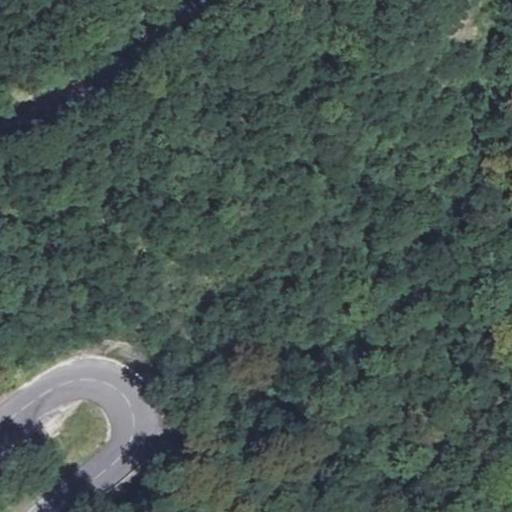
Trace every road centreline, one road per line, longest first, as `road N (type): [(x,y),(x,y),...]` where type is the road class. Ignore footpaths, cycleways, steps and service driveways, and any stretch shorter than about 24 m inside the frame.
road 1 (tertiary): [(0,422),(37,391),(86,372),(108,378),(132,408),(129,441),(41,511)]
road 2 (tertiary): [(214,0),(114,72),(0,125)]
